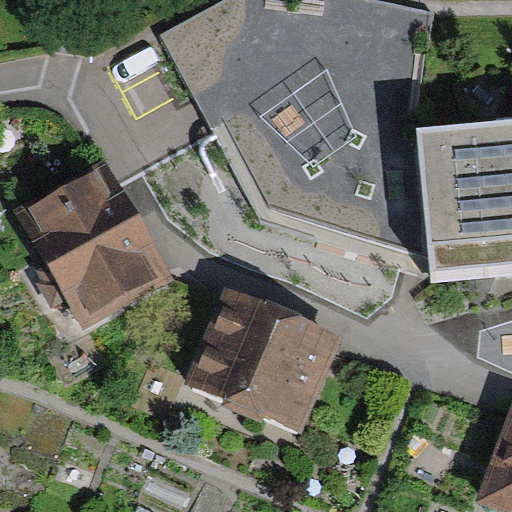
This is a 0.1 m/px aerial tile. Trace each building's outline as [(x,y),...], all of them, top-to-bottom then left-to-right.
[(337,0),(242,0),(164,45),(266,222),(379,225),(374,216),(278,214),(279,173),(277,173),(246,119),(249,10),(272,50),(294,50),(263,68),(362,71),(380,60),(382,5),(366,14),(365,50),(324,49),(327,48),(310,19),(342,0),(337,0)] [(511,131),(419,141),(433,286),(511,278),(511,131)] [(18,220),(80,337),(176,289),(103,166),(18,220)] [(185,393),(292,432),(328,333),(221,294),(185,393)] [(476,511),(511,511),(511,403),(507,402),(469,509),(476,511)]
